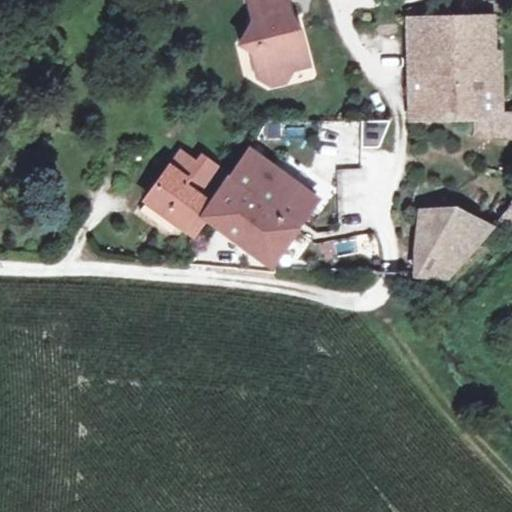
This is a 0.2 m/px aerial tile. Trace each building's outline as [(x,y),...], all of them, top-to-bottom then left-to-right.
[(285,0),(246,0),(251,17),(255,16),(257,26),(248,29),(238,46),(250,52),(256,79),(269,86),(280,67),(289,65),(295,68),(307,65),(298,29),(288,32),(285,20),(290,18),(285,0)] [(492,16),(437,18),(442,118),(474,117),(501,115),(501,113),(499,52),(494,52),(492,16)] [(442,118),(437,18),(408,18),(411,119),(442,118)] [(280,67),(269,86),(284,82),(295,68),(289,65),(280,67)] [(511,112),(501,113),(501,115),(474,117),(473,130),(511,134),(511,112)] [(389,121),(360,121),(360,148),(377,148),(389,121)] [(249,152),(217,196),(251,221),(263,205),(295,229),(300,221),(309,209),(315,200),(283,177),(249,152)] [(147,201),(178,224),(192,235),(204,219),(202,217),(211,205),(205,200),(219,181),(218,181),(197,165),(181,153),(147,201)] [(218,181),(219,181),(224,173),(202,157),(197,165),(218,181)] [(251,221),(217,196),(211,205),(202,217),(204,219),(211,224),(269,266),(295,229),(263,205),(251,221)] [(170,234),(178,224),(147,201),(139,211),(170,234)] [(510,232),(511,230),(511,203),(498,219),(510,232)] [(318,215),(309,209),(300,221),(309,227),(318,215)] [(492,229),(489,228),(453,209),(419,212),(414,249),(429,255),(414,276),(449,277),(492,229)]
